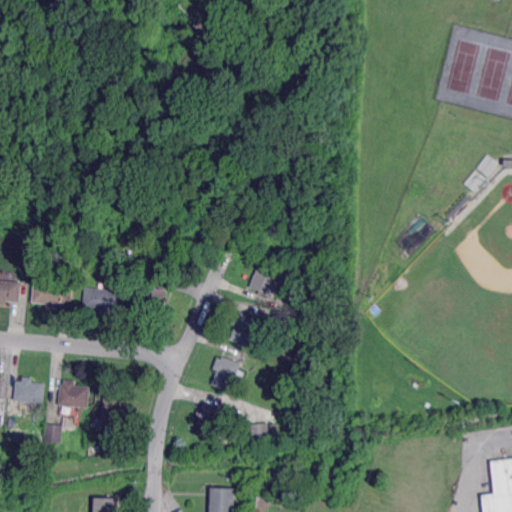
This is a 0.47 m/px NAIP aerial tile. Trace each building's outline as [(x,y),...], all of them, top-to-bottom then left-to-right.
[(453,218),(449,215),(466,195),(470,199),(453,218)] [(283,294),(276,292),(273,300),(260,295),(261,291),(252,287),(260,265),(282,273),(281,276),(289,278),(283,294)] [(143,281),(137,279),(139,272),(145,274),(143,281)] [(21,301),(8,300),(7,305),(0,304),(0,279),(23,281),(21,301)] [(72,306),(59,305),(59,310),(47,308),(48,304),(33,302),(35,282),(74,286),(72,306)] [(167,289),(165,298),(168,299),(165,308),(162,307),(160,314),(141,308),(144,296),(139,295),(142,285),(147,286),(148,284),(167,289)] [(124,310),(111,309),(110,313),(98,312),(99,308),(85,307),(86,287),(126,290),(124,310)] [(286,310),(281,308),(283,301),(289,303),(286,310)] [(261,318),(260,322),(267,324),(262,337),(255,334),(250,347),(232,340),(237,325),(232,323),(237,312),(241,314),(242,311),(261,318)] [(290,336),(273,330),(280,312),(296,318),(290,336)] [(242,363),(240,369),(247,371),(244,380),(238,378),(232,392),(213,384),(219,370),(214,368),(218,357),(223,359),(224,356),(242,363)] [(34,382),(47,383),(46,403),(15,401),(17,380),(23,381),(24,376),(35,377),(34,382)] [(76,385),(91,387),(89,408),(60,405),(61,384),(65,384),(65,380),(76,381),(76,385)] [(128,415),(123,414),(122,427),(102,425),(107,385),(127,388),(125,403),(129,403),(128,415)] [(216,436),(197,431),(201,417),(197,416),(199,408),(203,409),(204,402),(223,406),(216,436)] [(232,422),(225,420),(227,414),(234,415),(232,422)] [(254,441),(252,424),(269,422),(271,438),(254,441)] [(60,451),(52,451),(52,443),(45,443),(47,424),(62,425),(60,451)] [(511,511),(484,511),(483,496),(495,493),(492,461),(511,459),(511,511)] [(236,511),(212,511),(213,487),(237,488),(236,511)] [(119,511),(95,511),(96,497),(120,498),(119,511)]
